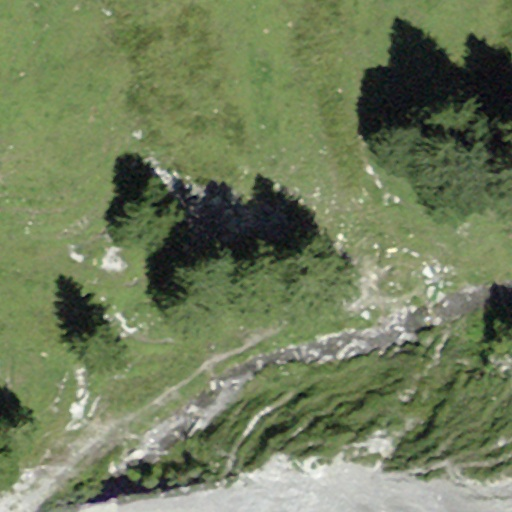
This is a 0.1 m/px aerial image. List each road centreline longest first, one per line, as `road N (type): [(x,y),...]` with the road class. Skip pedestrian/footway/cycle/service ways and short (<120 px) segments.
road 1 (track): [(146,511),(295,479),(391,479),(511,497)]
road 2 (track): [(3,511),(8,498),(87,466),(216,357)]
